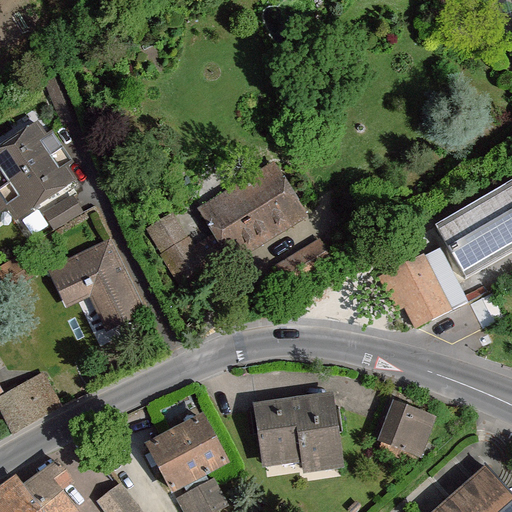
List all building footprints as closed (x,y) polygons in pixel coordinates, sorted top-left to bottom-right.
[(80,117),(63,76),(47,83),(64,124),(80,117)] [(48,136),(39,124),(0,149),(0,207),(1,208),(8,203),(18,217),(77,178),(70,169),(76,165),(54,132),(48,136)] [(305,215),(274,166),(203,211),(218,235),(195,250),(174,216),(150,230),(186,290),(229,263),(305,215)] [(511,250),(511,184),(437,228),(447,246),(465,277),(511,250)] [(74,197),(45,213),(54,230),(83,213),(74,197)] [(335,263),(320,239),(276,266),(280,272),(289,287),(291,290),(335,263)] [(111,241),(51,271),(68,305),(92,293),(109,328),(146,310),(111,241)] [(425,257),(452,311),(469,302),(442,248),(425,257)] [(0,297),(36,275),(22,254),(0,267),(0,297)] [(452,311),(425,257),(383,278),(399,309),(408,304),(419,327),(452,311)] [(289,287),(280,272),(261,284),(270,299),(289,287)] [(507,317),(495,293),(472,305),(484,329),(486,328),(507,317)] [(62,408),(45,376),(0,399),(0,405),(15,433),(62,408)] [(343,465),(333,396),(258,407),(267,464),(305,459),(307,470),(343,465)] [(436,426),(395,411),(380,452),(422,467),(436,426)] [(228,463),(204,417),(150,446),(174,492),(228,463)] [(26,488),(45,511),(75,511),(59,491),(71,481),(58,463),(26,488)] [(449,511),(511,511),(511,497),(492,475),(449,511)] [(0,511),(45,511),(26,488),(18,478),(0,491),(0,511)] [(216,511),(228,506),(215,481),(181,499),(187,511),(216,511)] [(139,511),(121,487),(100,502),(107,511),(139,511)]
